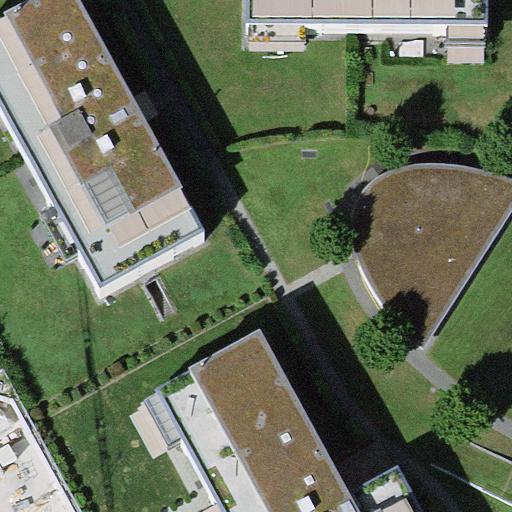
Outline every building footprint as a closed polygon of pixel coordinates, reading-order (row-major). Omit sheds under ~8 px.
[(250,0),(251,38),(484,37),(483,0),(250,0)] [(0,122),(100,305),(200,250),(69,7),(0,43),(0,122)] [(402,323),(427,347),(511,208),(511,180),(469,170),(428,168),(384,176),(361,205),(356,246),(374,285),(402,323)] [(215,511),(409,511),(396,486),(346,511),(340,511),(261,360),(163,411),(215,511)] [(511,500),(511,462),(450,434),(436,465),(511,500)]
